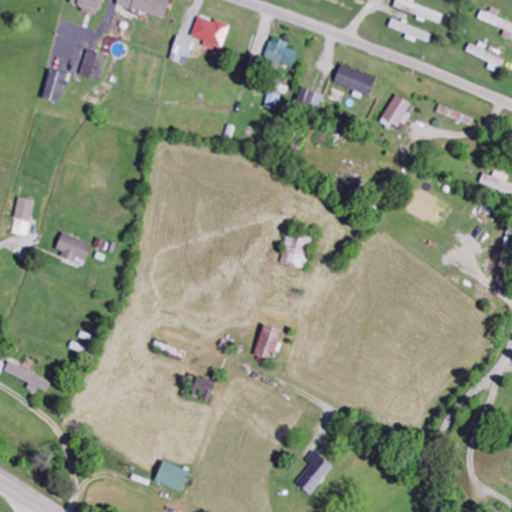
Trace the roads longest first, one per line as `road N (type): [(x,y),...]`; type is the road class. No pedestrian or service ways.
road 1 (residential): [(236,0),(511,105)]
road 2 (residential): [(437,511),(437,462),(449,424),(500,370),(511,345)]
